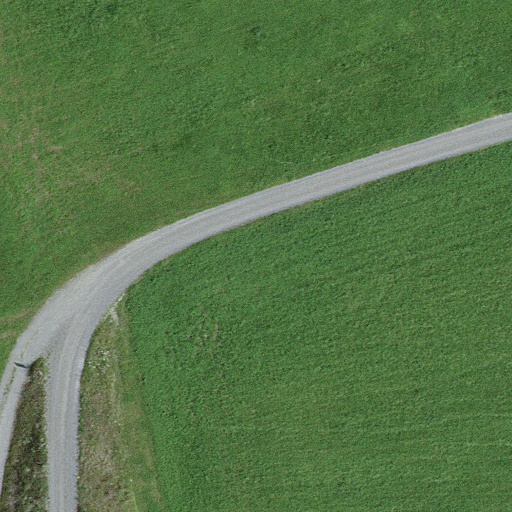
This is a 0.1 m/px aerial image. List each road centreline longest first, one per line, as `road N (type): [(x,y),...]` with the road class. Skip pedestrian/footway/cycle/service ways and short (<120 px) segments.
road 1 (track): [(511,130),(167,247),(76,307),(65,511)]
road 2 (track): [(0,445),(9,398),(39,337),(76,307)]
